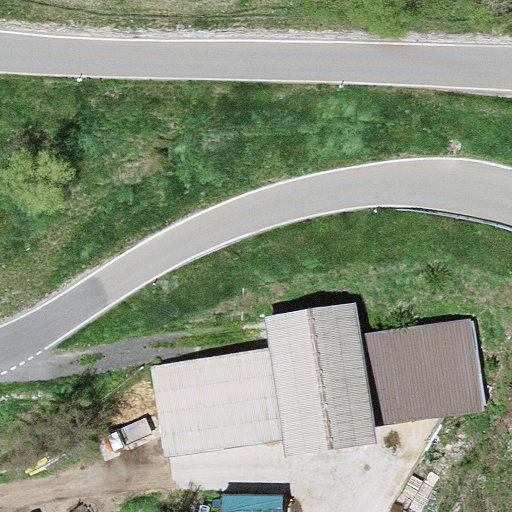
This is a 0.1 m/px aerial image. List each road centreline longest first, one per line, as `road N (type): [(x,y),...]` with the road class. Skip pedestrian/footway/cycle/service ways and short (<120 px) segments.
road 1 (tertiary): [(0,349),(202,232),(292,200),(413,182),(511,199)]
road 2 (tertiary): [(511,68),(0,52)]
